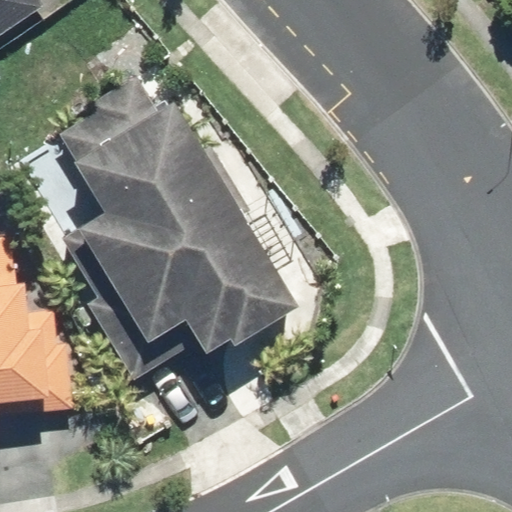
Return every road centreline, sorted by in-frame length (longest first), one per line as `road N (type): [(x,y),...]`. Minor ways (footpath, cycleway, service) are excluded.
road 1 (residential): [(511,270),(454,163),(324,0)]
road 2 (residential): [(511,385),(274,511)]
